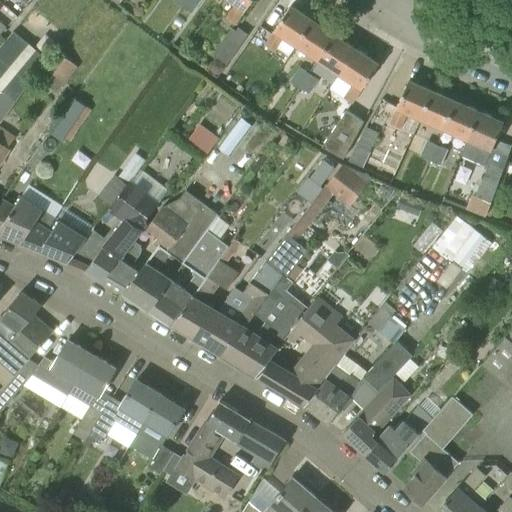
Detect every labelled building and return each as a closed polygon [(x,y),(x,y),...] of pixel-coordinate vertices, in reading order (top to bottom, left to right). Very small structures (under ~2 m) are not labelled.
[(188,0),(183,7),(192,14),(202,0),(188,0)] [(253,0),(231,0),(237,4),(227,17),(236,24),(253,0)] [(284,36),(297,44),(313,19),(291,5),(265,45),(275,51),(284,36)] [(335,34),(313,19),(297,44),(319,59),(335,34)] [(227,65),(248,35),(239,28),(236,32),(232,29),(213,55),(227,65)] [(358,49),(335,34),(319,59),(341,74),(358,49)] [(0,89),(2,91),(34,51),(30,48),(13,35),(6,43),(0,50),(0,89)] [(380,63),(358,49),(341,74),(354,82),(344,96),(353,103),(380,63)] [(57,50),(36,77),(58,95),(78,68),(57,50)] [(0,122),(1,123),(30,84),(28,82),(46,61),(34,51),(2,91),(0,93),(0,122)] [(223,67),(221,61),(215,59),(209,63),(209,69),(214,73),(220,72),(223,67)] [(310,74),(300,68),(291,82),(300,88),(310,74)] [(310,74),(300,88),(309,95),(319,80),(310,74)] [(406,113),(420,119),(433,90),(409,80),(391,122),(400,126),(406,113)] [(457,101),(433,90),(420,119),(444,130),(457,101)] [(63,140),(86,106),(76,99),(52,133),(63,140)] [(481,111),(457,101),(444,130),(467,140),(460,156),(461,156),(481,111)] [(344,159),(365,122),(347,110),(322,147),(344,159)] [(504,122),(481,111),(461,156),(485,166),(504,122)] [(284,147),(290,138),(284,134),(279,144),(284,147)] [(182,149),(201,163),(209,152),(190,138),(182,149)] [(375,146),(363,140),(351,162),(363,168),(375,146)] [(438,146),(428,141),(421,157),(431,162),(438,146)] [(438,146),(431,162),(441,166),(448,150),(438,146)] [(335,168),(324,160),(310,178),(321,187),(335,168)] [(472,195),(465,209),(485,217),(491,204),(503,169),(490,163),(475,197),(472,195)] [(332,178),(287,235),(265,262),(282,275),(272,290),(268,294),(255,314),(265,322),(257,332),(247,325),(244,329),(242,327),(222,354),(255,374),(267,359),(285,336),(305,313),(283,295),(293,282),(288,278),(307,252),(292,239),(297,233),(301,236),(334,194),(351,207),(373,179),(342,165),(333,178),(332,178)] [(110,206),(128,185),(115,175),(98,196),(110,206)] [(128,185),(110,206),(110,207),(125,218),(102,246),(105,248),(120,259),(134,239),(143,226),(161,202),(160,201),(132,180),(128,185)] [(167,250),(203,203),(186,190),(179,199),(168,208),(161,202),(143,226),(157,238),(153,244),(157,247),(160,243),(167,250)] [(414,201),(402,196),(398,209),(410,213),(414,201)] [(0,233),(22,243),(21,244),(22,245),(37,222),(48,229),(48,228),(55,217),(23,197),(16,207),(3,199),(0,203),(0,233)] [(185,263),(209,231),(220,216),(203,203),(167,250),(160,243),(157,247),(141,268),(140,270),(136,274),(124,292),(127,294),(128,297),(133,300),(137,301),(144,306),(165,276),(172,281),(173,279),(160,269),(169,257),(173,260),(176,256),(185,263)] [(433,248),(468,274),(492,244),(456,217),(433,248)] [(37,222),(22,245),(68,263),(88,237),(59,219),(53,230),(48,228),(48,229),(37,222)] [(172,325),(218,262),(229,247),(209,231),(185,263),(195,270),(192,274),(195,276),(186,288),(173,279),(172,281),(165,276),(144,306),(172,325)] [(136,274),(140,270),(141,268),(134,263),(141,254),(142,250),(142,246),(141,244),(134,239),(120,259),(105,248),(88,271),(123,293),(123,292),(124,292),(136,274)] [(217,313),(202,302),(210,291),(216,283),(228,290),(239,275),(240,274),(226,265),(241,244),(234,239),(229,247),(218,262),(172,325),(195,337),(197,339),(217,313)] [(337,267),(349,254),(346,252),(336,253),(334,252),(328,259),(337,267)] [(217,313),(197,339),(222,354),(242,327),(244,329),(247,325),(255,314),(268,294),(272,290),(282,275),(265,262),(250,283),(252,284),(241,299),(246,302),(232,323),(217,313)] [(297,266),(289,276),(295,280),(303,270),(297,266)] [(493,278),(485,292),(495,298),(503,284),(493,278)] [(0,317),(0,346),(24,366),(30,359),(29,359),(52,332),(33,316),(42,305),(21,293),(0,317)] [(395,343),(396,341),(406,329),(392,318),(397,312),(386,303),(370,323),(381,332),(395,343)] [(336,364),(356,340),(311,304),(305,313),(285,336),(293,343),(303,331),(316,341),(290,373),(267,359),(255,374),(305,405),(319,386),(336,364)] [(456,349),(470,332),(460,323),(446,340),(456,349)] [(511,329),(482,364),(511,390),(511,329)] [(55,362),(45,356),(38,365),(30,359),(24,366),(0,393),(0,413),(32,375),(68,396),(69,394),(93,353),(69,339),(55,362)] [(411,355),(396,341),(395,343),(358,382),(336,364),(319,386),(305,405),(329,422),(339,409),(343,412),(353,400),(353,398),(364,408),(393,375),(411,355)] [(90,406),(77,427),(89,435),(110,402),(100,396),(116,367),(93,353),(69,394),(90,406)] [(364,409),(343,432),(364,452),(376,441),(382,435),(386,427),(390,423),(389,422),(412,395),(395,378),(396,377),(393,375),(364,408),(364,409)] [(110,402),(89,435),(96,439),(103,443),(116,422),(136,434),(138,432),(161,394),(137,379),(120,407),(120,409),(110,402)] [(138,432),(159,445),(162,447),(162,446),(168,436),(185,408),(161,394),(138,432)] [(404,486),(424,503),(459,462),(443,449),(473,415),(453,397),(433,420),(431,418),(421,430),(424,433),(409,452),(420,461),(412,471),(416,474),(404,486)] [(204,459),(222,429),(237,440),(273,462),(284,443),(286,440),(219,401),(208,421),(207,420),(177,468),(225,498),(236,479),(204,459)] [(386,471),(421,430),(431,418),(419,406),(396,429),(390,423),(386,427),(382,435),(376,441),(364,452),(386,471)] [(73,434),(86,441),(88,437),(89,435),(77,427),(73,434)] [(88,437),(86,441),(83,445),(89,449),(96,439),(89,435),(88,437)] [(162,447),(159,445),(146,466),(160,475),(163,471),(174,453),(162,446),(162,447)] [(0,487),(9,463),(0,459),(0,487)] [(436,511),(475,511),(485,500),(474,490),(486,476),(477,467),(436,511)] [(305,511),(317,498),(294,478),(265,511),(305,511)] [(485,500),(475,511),(511,511),(511,499),(509,496),(494,511),(486,511),(481,507),(486,501),(485,500)] [(333,511),(317,498),(305,511),(333,511)]
